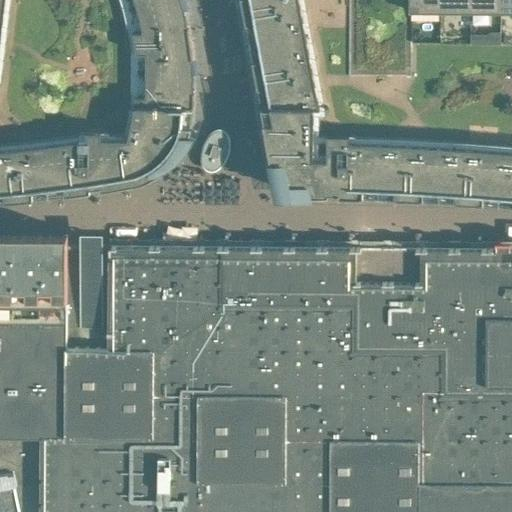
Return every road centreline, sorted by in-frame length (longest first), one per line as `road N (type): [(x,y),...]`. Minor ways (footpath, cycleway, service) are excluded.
road 1 (unknown): [(511,55),(225,51)]
road 2 (unknown): [(202,52),(0,53)]
